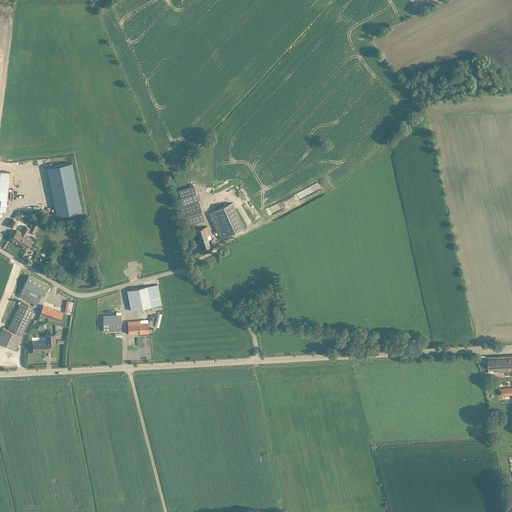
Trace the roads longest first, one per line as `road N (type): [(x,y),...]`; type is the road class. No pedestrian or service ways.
road 1 (residential): [(0,251),(86,297),(179,271),(245,322),(257,362)]
road 2 (tertiary): [(257,362),(0,376)]
road 3 (tertiary): [(511,347),(257,362)]
